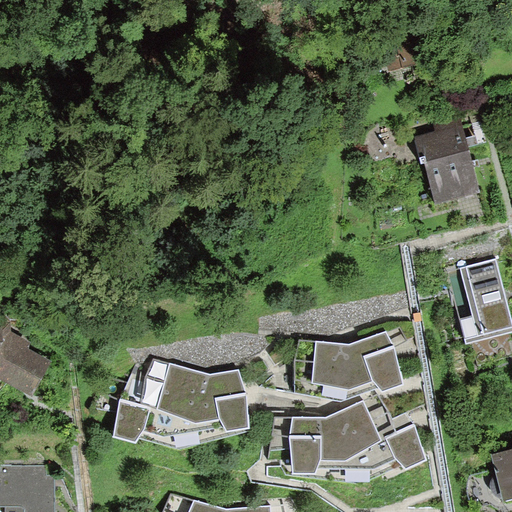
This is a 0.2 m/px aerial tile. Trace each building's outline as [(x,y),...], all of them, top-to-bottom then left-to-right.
[(412,137),(433,201),(478,186),(456,122),(412,137)] [(379,163),(405,158),(399,127),(373,132),(379,163)] [(511,327),(494,262),(450,274),(468,339),(511,327)] [(0,377),(34,393),(50,357),(1,334),(0,325),(0,377)] [(347,346),(298,339),(294,384),(351,391),(399,375),(382,334),(347,346)] [(205,376),(155,362),(139,407),(194,425),(245,420),(234,372),(205,376)] [(395,437),(373,398),(322,421),(292,420),(289,468),(345,466),(395,437)] [(511,449),(493,454),(504,499),(511,496),(511,449)] [(0,511),(50,511),(51,469),(0,468),(0,511)] [(227,511),(195,502),(191,511),(284,511),(282,501),(227,511)]
